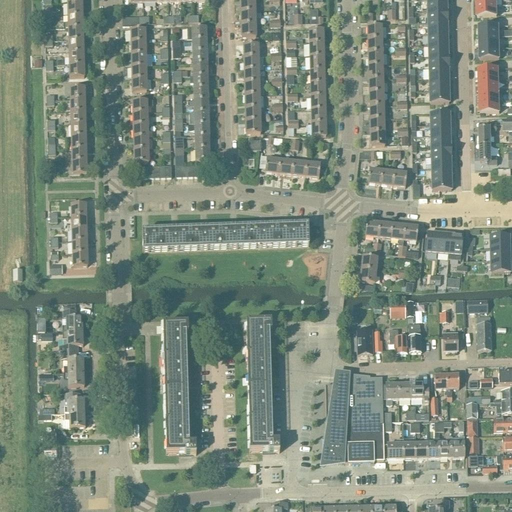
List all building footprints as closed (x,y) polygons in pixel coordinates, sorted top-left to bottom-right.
[(136,5),(143,5),(142,0),(124,0),(124,10),(136,9),(136,5)] [(255,14),(255,0),(240,1),(241,14),(255,14)] [(447,13),(446,2),(427,3),(427,14),(447,14),(447,13)] [(82,18),(82,5),(67,5),(67,18),(82,18)] [(496,7),(477,8),(477,19),(497,19),(496,7)] [(255,14),(241,14),(241,27),(255,26),(255,14)] [(447,25),(447,14),(427,14),(428,26),(447,25)] [(67,18),(67,30),(83,29),(82,18),(67,18)] [(428,26),(428,37),(447,37),(447,26),(447,25),(428,26)] [(256,40),(255,26),(241,27),(241,40),(256,40)] [(367,28),(368,40),(382,40),(382,28),(367,28)] [(479,40),(499,39),(498,28),(479,29),(479,40)] [(83,42),(83,29),(67,30),(68,42),(83,42)] [(187,43),(192,43),(206,42),(206,30),(187,30),(187,43)] [(131,32),(131,45),(146,44),(146,32),(131,32)] [(308,32),(308,46),(323,46),(323,32),(308,32)] [(447,37),(428,37),(428,48),(447,48),(447,37)] [(499,39),(479,40),(480,51),(499,50),(499,39)] [(383,55),(382,40),(368,40),(368,55),(383,55)] [(68,42),(68,55),(83,54),(83,42),(68,42)] [(192,43),(192,55),(207,54),(206,42),(192,43)] [(131,45),(131,57),(147,56),(146,44),(131,45)] [(244,60),(259,60),(266,60),(266,55),(265,55),(264,46),(243,47),(244,60)] [(308,46),(309,59),(324,59),(323,46),(308,46)] [(428,60),(448,59),(447,48),(428,48),(428,60)] [(499,50),(480,51),(480,62),(499,61),(499,50)] [(68,55),(68,67),(84,67),(83,54),(68,55)] [(207,66),(207,54),(192,55),(192,67),(207,66)] [(368,55),(368,68),(383,68),(383,55),(368,55)] [(131,57),(132,70),(147,69),(147,56),(131,57)] [(324,73),(324,59),(309,59),(309,74),(324,73)] [(448,64),(448,59),(428,60),(429,71),(449,71),(448,64)] [(260,72),(259,60),(244,60),(244,73),(260,72)] [(192,67),(192,79),(207,79),(207,66),(192,67)] [(84,80),(84,67),(68,67),(69,80),(84,80)] [(384,82),(383,68),(368,68),(369,83),(384,82)] [(132,70),(132,83),(147,82),(147,69),(132,70)] [(429,71),(429,83),(448,82),(448,71),(449,71),(429,71)] [(479,83),(498,82),(498,71),(479,71),(479,83)] [(244,73),(244,86),(260,85),(260,72),(244,73)] [(310,86),(324,85),(324,73),(309,74),(310,86)] [(193,86),(193,91),(208,91),(207,79),(192,79),(190,79),(190,86),(193,86)] [(148,94),(147,82),(132,83),(132,94),(148,94)] [(369,83),(369,96),(384,96),(384,82),(369,83)] [(429,83),(429,94),(449,94),(448,82),(429,83)] [(498,82),(479,83),(479,94),(499,93),(498,82)] [(244,86),(245,97),(260,97),(260,85),(244,86)] [(325,99),(324,85),(310,86),(310,100),(325,99)] [(69,90),(70,102),(85,102),(84,89),(69,90)] [(193,91),(193,103),(208,103),(208,91),(193,91)] [(480,104),(499,104),(499,93),(479,94),(480,104)] [(449,94),(429,94),(430,106),(449,105),(449,94)] [(369,96),(369,109),(384,109),(384,96),(369,96)] [(261,110),(260,97),(245,97),(245,111),(261,110)] [(310,100),(310,113),(325,112),(325,99),(310,100)] [(85,114),(85,102),(70,102),(70,115),(85,114)] [(133,103),(133,115),(148,115),(148,108),(153,108),(153,103),(133,103)] [(208,115),(208,103),(193,103),(193,115),(208,115)] [(480,116),(499,115),(499,104),(480,104),(480,116)] [(369,109),(370,122),(385,122),(384,109),(369,109)] [(245,111),(245,123),(261,123),(261,110),(245,111)] [(310,113),(311,126),(325,126),(325,112),(310,113)] [(70,115),(70,126),(85,126),(85,114),(70,115)] [(133,128),(148,128),(148,115),(133,115),(133,128)] [(191,115),(191,127),(209,127),(208,115),(193,115),(191,115)] [(430,117),(430,128),(449,127),(449,116),(430,117)] [(370,122),(370,136),(385,135),(385,122),(370,122)] [(511,131),(511,122),(503,122),(504,132),(511,131)] [(261,136),(261,123),(245,123),(246,137),(261,136)] [(70,126),(70,139),(86,139),(85,126),(70,126)] [(326,139),(325,126),(311,126),(311,140),(326,139)] [(479,130),(480,147),(491,147),(491,133),(496,133),(496,126),(487,127),(487,130),(479,130)] [(209,139),(209,127),(191,127),(189,127),(189,134),(194,133),(194,139),(209,139)] [(430,128),(430,139),(450,138),(449,127),(430,128)] [(133,128),(133,140),(149,140),(148,128),(133,128)] [(385,149),(385,135),(370,136),(371,149),(385,149)] [(430,139),(430,150),(451,149),(450,149),(450,138),(430,139)] [(86,151),(86,139),(70,139),(71,151),(86,151)] [(191,152),(194,152),(209,151),(209,139),(194,139),(194,146),(191,146),(191,152)] [(47,140),(48,152),(55,152),(55,147),(55,140),(47,140)] [(149,140),(133,140),(134,153),(149,152),(149,140)] [(274,141),(268,140),(268,142),(261,142),(261,152),(267,152),(267,147),(273,147),(274,141)] [(261,153),(260,144),(248,144),(248,154),(261,153)] [(491,161),(491,147),(480,147),(480,164),(488,164),(488,167),(497,167),(497,160),(491,161)] [(451,151),(451,149),(430,150),(431,160),(451,160),(451,151)] [(86,164),(86,151),(71,151),(71,164),(86,164)] [(210,163),(209,151),(194,152),(195,164),(210,163)] [(149,165),(149,152),(134,153),(134,165),(149,165)] [(431,171),(450,171),(450,160),(451,160),(431,160),(431,171)] [(265,175),(278,177),(279,163),(266,161),(265,175)] [(292,164),(279,163),(278,177),(290,178),(292,164)] [(86,164),(71,164),(71,177),(86,176),(86,164)] [(290,178),(304,179),(306,166),(292,164),(290,178)] [(320,167),(306,166),(304,179),(319,181),(320,167)] [(431,171),(431,182),(451,181),(451,171),(431,171)] [(368,186),(380,188),(382,174),(369,172),(368,186)] [(380,188),(393,189),(394,175),(382,174),(380,188)] [(406,176),(394,175),(393,189),(405,190),(406,176)] [(431,182),(432,193),(451,193),(451,181),(431,182)] [(70,207),(71,219),(86,219),(85,206),(70,207)] [(86,219),(71,219),(71,232),(86,231),(86,219)] [(365,239),(377,240),(379,226),(366,224),(365,239)] [(377,240),(390,241),(392,227),(379,226),(377,240)] [(309,248),(308,227),(142,233),(143,254),(309,248)] [(392,227),(390,241),(403,243),(404,228),(392,227)] [(418,230),(404,228),(403,243),(416,244),(418,230)] [(87,244),(86,231),(71,232),(71,244),(87,244)] [(426,255),(437,256),(439,237),(427,236),(426,255)] [(448,257),(449,257),(450,238),(439,237),(437,256),(448,257)] [(449,257),(448,257),(448,262),(460,263),(462,239),(450,238),(449,257)] [(489,239),(490,252),(509,251),(509,239),(489,239)] [(87,244),(71,244),(72,256),(87,256),(87,244)] [(372,255),(376,256),(377,246),(374,245),(373,250),(364,249),(363,254),(372,255)] [(509,263),(509,251),(490,252),(490,264),(509,263)] [(87,269),(87,256),(72,256),(72,269),(87,269)] [(378,260),(363,259),(361,272),(377,273),(378,260)] [(510,276),(509,263),(490,264),(490,276),(510,276)] [(62,276),(62,268),(50,268),(50,277),(62,276)] [(360,285),(375,286),(376,279),(380,279),(380,274),(377,273),(361,272),(360,285)] [(487,303),(467,304),(467,316),(487,315),(487,303)] [(357,309),(349,309),(349,326),(357,326),(357,309)] [(62,328),(63,335),(83,334),(82,320),(76,320),(76,314),(63,314),(63,322),(66,322),(66,328),(62,328)] [(482,327),(476,328),(477,354),(491,353),(490,327),(490,320),(482,320),(482,327)] [(271,333),(271,324),(246,324),(249,452),(250,452),(250,454),(269,453),(269,455),(273,455),(279,455),(279,449),(279,444),(279,443),(272,444),(269,444),(266,333),(271,333)] [(188,335),(188,326),(187,326),(182,326),(163,327),(164,393),(166,456),(186,456),(186,457),(190,457),(196,457),(196,451),(195,451),(195,446),(186,446),(183,336),(188,335)] [(419,332),(419,328),(413,328),(413,329),(408,329),(409,356),(421,356),(420,332),(419,332)] [(446,338),(446,332),(443,333),(443,355),(457,355),(456,337),(446,338)] [(371,333),(357,334),(358,358),(367,358),(370,358),(372,357),(371,333)] [(397,340),(397,333),(388,333),(389,347),(395,347),(395,357),(407,356),(407,340),(397,340)] [(83,334),(63,335),(63,341),(66,341),(67,349),(83,348),(83,334)] [(63,369),(63,376),(84,375),(83,361),(67,362),(67,369),(63,369)] [(511,386),(511,374),(498,375),(498,381),(480,382),(480,391),(492,390),(492,387),(511,386)] [(84,375),(63,376),(63,383),(67,383),(68,390),(84,389),(84,375)] [(325,388),(327,466),(374,465),(374,463),(384,463),(383,437),(382,380),(370,381),(370,380),(370,379),(336,375),(334,388),(325,388)] [(446,378),(446,392),(447,404),(452,404),(451,392),(459,391),(458,377),(446,378)] [(434,392),(446,392),(446,378),(434,378),(434,392)] [(392,403),(398,403),(398,386),(385,387),(386,409),(392,408),(392,403)] [(398,386),(398,403),(410,402),(410,386),(398,386)] [(422,386),(410,386),(410,402),(422,402),(422,406),(428,406),(428,392),(422,392),(422,386)] [(501,402),(494,403),(494,405),(511,404),(511,393),(501,394),(501,402)] [(64,396),(65,417),(85,416),(84,402),(80,402),(80,396),(64,396)] [(490,406),(468,406),(468,412),(494,411),(494,409),(501,409),(501,417),(511,416),(511,404),(494,405),(490,406)] [(85,416),(65,417),(65,424),(68,424),(69,430),(85,430),(85,416)] [(511,435),(511,421),(494,422),(495,435),(503,434),(503,435),(511,435)] [(468,439),(476,439),(476,422),(466,422),(467,439),(468,439)] [(451,461),(451,441),(450,439),(446,439),(446,445),(439,445),(439,461),(451,461)] [(458,440),(451,441),(451,461),(464,461),(463,439),(458,439),(458,440)] [(511,453),(511,440),(502,441),(502,451),(500,451),(500,454),(511,453)] [(403,462),(403,446),(403,442),(396,442),(397,446),(387,447),(387,463),(403,462)] [(427,462),(439,461),(439,445),(427,446),(427,462)] [(415,446),(403,446),(403,462),(415,462),(415,446)] [(415,446),(415,462),(427,462),(427,446),(415,446)] [(480,458),(480,450),(468,451),(468,458),(480,458)] [(511,458),(503,459),(503,458),(496,458),(497,465),(498,467),(499,467),(499,472),(511,472),(511,458)] [(477,469),(477,459),(469,459),(469,469),(477,469)] [(434,511),(428,511),(427,511),(448,511),(449,511),(449,503),(434,504),(434,511)]
